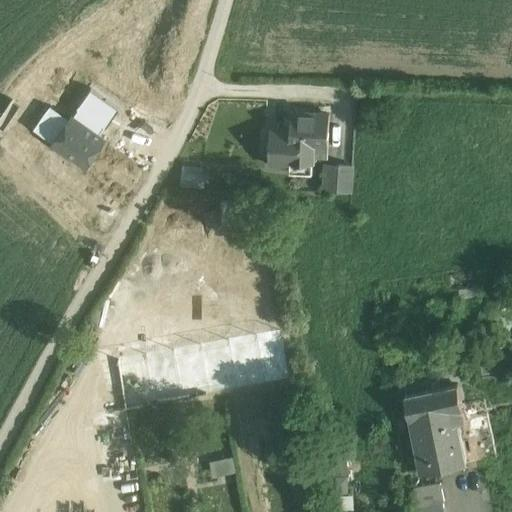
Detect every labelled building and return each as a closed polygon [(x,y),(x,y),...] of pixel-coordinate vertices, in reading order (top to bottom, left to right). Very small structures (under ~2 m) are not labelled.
[(52,100),(33,127),(52,140),(70,113),(52,100)] [(329,114),(291,112),(291,128),(275,128),(270,132),(269,159),(273,164),(286,164),(290,160),(313,161),(313,159),(328,160),(328,148),(329,114)] [(103,135),(70,113),(52,140),(85,162),(103,135)] [(52,140),(33,127),(24,142),(42,154),(52,140)] [(203,168),(182,165),(180,184),(180,186),(204,189),(204,187),(205,178),(202,178),(203,168)] [(349,167),(336,166),(336,174),(326,173),(325,191),(350,192),(351,167),(349,167)] [(122,357),(123,389),(177,387),(175,355),(122,357)] [(462,376),(407,389),(413,414),(416,414),(428,465),(467,457),(455,405),(468,402),(462,376)] [(344,444),(326,446),(330,476),(343,476),(348,474),(344,444)] [(208,457),(210,472),(235,469),(233,454),(208,457)] [(216,484),(236,481),(235,470),(214,473),(216,484)] [(343,476),(330,476),(330,494),(344,494),(343,476)] [(440,479),(413,483),(416,502),(413,502),(414,511),(443,511),(441,497),(442,497),(440,479)]
